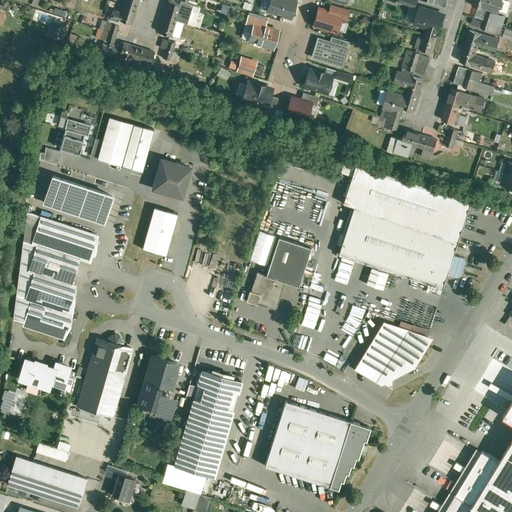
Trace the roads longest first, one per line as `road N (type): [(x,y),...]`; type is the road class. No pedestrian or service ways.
road 1 (unclassified): [(409,421),(298,361),(194,325)]
road 2 (residential): [(511,262),(409,421)]
road 3 (residential): [(460,0),(419,130)]
